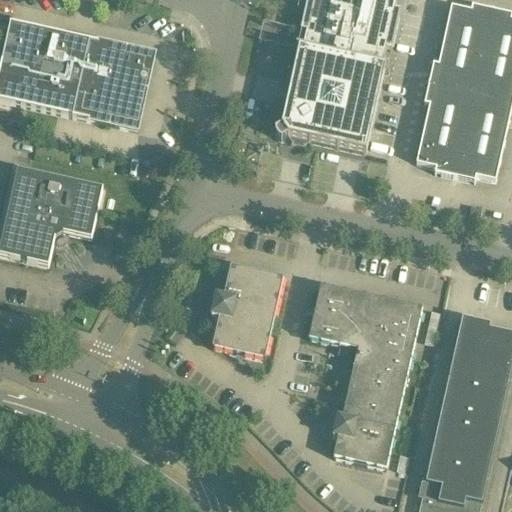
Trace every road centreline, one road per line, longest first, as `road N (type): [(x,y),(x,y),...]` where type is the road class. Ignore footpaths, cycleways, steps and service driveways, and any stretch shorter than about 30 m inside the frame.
road 1 (unclassified): [(511,265),(195,196)]
road 2 (unclassified): [(195,196),(234,10)]
road 3 (tertiary): [(237,511),(162,443),(113,413)]
road 4 (unclassified): [(113,413),(134,367),(148,289)]
road 5 (unclassified): [(148,289),(123,314),(80,395)]
road 6 (tertiary): [(99,440),(201,511)]
